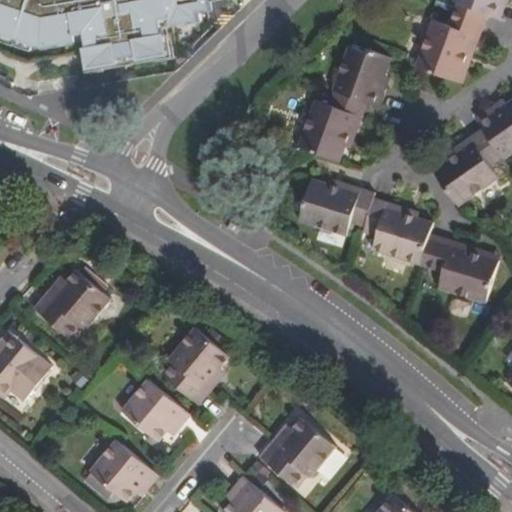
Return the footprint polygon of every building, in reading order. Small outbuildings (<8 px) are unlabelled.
[(0,0),(0,36),(48,49),(91,44),(94,70),(177,60),(173,27),(220,21),(217,0),(0,0)] [(454,0),(460,2),(489,14),(498,18),(503,6),(505,0),(454,0)] [(489,14),(460,2),(450,26),(435,20),(416,66),(457,82),(466,58),(475,36),(480,38),(489,14)] [(337,90),(368,103),(379,107),(388,87),(383,85),(386,77),(394,57),(372,49),(371,52),(352,44),(333,89),(337,90)] [(368,103),(337,90),(332,103),(319,98),(300,146),(308,149),(340,162),(354,126),(358,116),(362,117),(368,103)] [(476,119),(483,129),(503,157),(504,159),(511,153),(511,99),(506,103),(496,110),(493,107),(476,119)] [(493,164),(503,157),(483,129),(471,138),(474,143),(454,157),(434,171),(458,206),(501,176),(493,164)] [(365,224),(373,198),(374,194),(361,189),(360,194),(349,191),(312,179),(300,220),(348,236),(353,221),(365,224)] [(421,264),(431,234),(435,223),(416,216),(387,206),(388,203),(373,198),(365,224),(364,228),(376,232),(371,247),(421,264)] [(431,234),(421,264),(443,271),(438,286),(487,301),(500,261),(463,248),(453,245),(454,241),(451,240),(431,234)] [(80,271),(70,282),(63,289),(57,284),(35,308),(45,316),(104,291),(80,271)] [(63,289),(70,282),(64,276),(57,284),(63,289)] [(116,301),(104,291),(45,316),(74,342),(85,329),(87,331),(116,301)] [(202,406),(224,382),(218,377),(225,369),(235,358),(200,328),(173,359),(176,362),(165,374),(202,406)] [(12,331),(0,344),(0,352),(2,354),(0,356),(0,395),(4,399),(11,390),(25,402),(54,369),(12,331)] [(231,375),(225,369),(218,377),(224,382),(231,375)] [(183,429),(195,416),(153,379),(126,410),(162,441),(172,431),(177,424),(183,429)] [(276,443),(263,458),(298,487),(309,476),(311,479),(339,447),(304,417),(295,428),(287,436),(282,432),(274,441),(276,443)] [(287,436),(295,428),(289,423),(282,432),(287,436)] [(177,436),(183,429),(177,424),(172,431),(177,436)] [(162,476),(120,440),(94,471),(130,502),(139,490),(144,484),(150,490),(162,476)] [(261,456),(263,458),(276,443),(274,441),(261,456)] [(240,494),(232,503),(225,511),(226,511),(287,511),(288,511),(247,476),(235,490),(240,494)] [(145,496),(150,490),(144,484),(139,490),(145,496)] [(235,490),(228,498),(232,503),(240,494),(235,490)] [(415,511),(393,493),(377,511),(415,511)]
